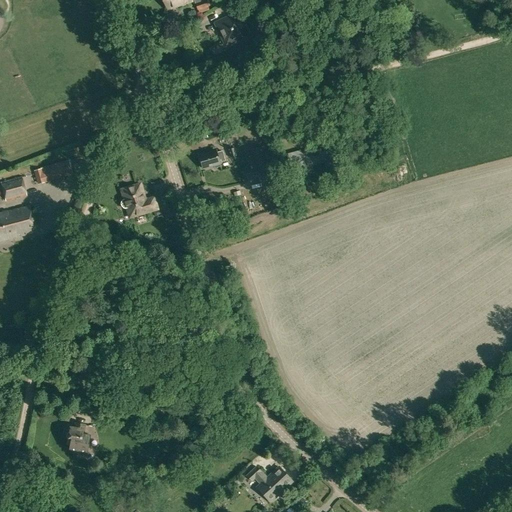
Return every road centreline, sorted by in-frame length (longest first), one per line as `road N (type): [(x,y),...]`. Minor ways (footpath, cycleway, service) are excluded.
road 1 (unclassified): [(365,511),(261,423),(239,387),(118,0)]
road 2 (track): [(156,120),(236,107),(511,27)]
road 3 (track): [(146,85),(86,210),(26,412)]
